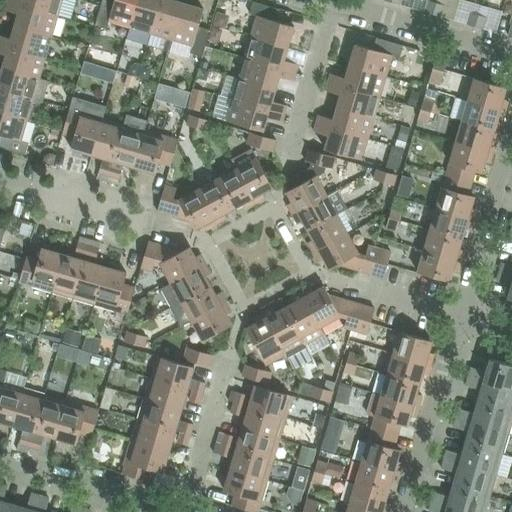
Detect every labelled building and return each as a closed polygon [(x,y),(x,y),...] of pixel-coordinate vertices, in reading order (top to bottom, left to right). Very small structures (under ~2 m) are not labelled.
[(6,0),(6,2),(57,17),(62,0),(6,0)] [(109,22),(130,28),(137,0),(114,0),(114,3),(104,0),(102,0),(95,26),(106,30),(109,22)] [(137,0),(130,28),(150,34),(160,0),(137,0)] [(160,0),(150,34),(171,41),(182,4),(169,0),(160,0)] [(425,13),(432,15),(436,4),(428,1),(425,13)] [(18,14),(14,27),(51,38),(57,17),(6,2),(3,10),(18,14)] [(257,17),(251,38),(287,49),(294,27),(276,22),(279,11),(253,3),(249,15),(257,17)] [(182,4),(171,41),(192,47),(190,54),(202,58),(210,31),(198,28),(203,10),(182,4)] [(436,4),(432,15),(440,18),(444,6),(436,4)] [(467,25),(474,28),(478,16),(470,14),(467,25)] [(478,16),(474,28),(482,30),(486,18),(478,16)] [(0,36),(0,45),(45,58),(51,38),(14,27),(11,39),(0,36)] [(251,38),(245,59),(296,74),(298,65),(284,61),(287,49),(251,38)] [(355,45),(349,67),(385,77),(391,56),(399,59),(403,47),(376,39),(372,50),(355,45)] [(0,54),(6,56),(2,68),(39,79),(45,58),(0,45),(0,54)] [(448,59),(437,56),(436,56),(429,81),(440,85),(448,59)] [(245,59),(239,79),(275,90),(279,77),(294,82),(296,74),(245,59)] [(330,75),(328,83),(379,98),(385,77),(349,67),(345,79),(330,75)] [(0,90),(40,102),(42,103),(48,82),(39,79),(2,68),(0,75),(0,90)] [(239,79),(233,100),(284,115),(286,107),(272,102),(275,90),(239,79)] [(474,79),(467,101),(505,112),(508,101),(502,100),(506,89),(474,79)] [(340,95),(337,108),(373,119),(379,98),(328,83),(326,91),(340,95)] [(0,112),(27,121),(31,122),(33,113),(34,113),(35,113),(36,113),(37,112),(38,110),(40,102),(0,90),(0,112)] [(70,149),(92,156),(103,119),(106,107),(73,97),(62,135),(74,138),(70,149)] [(284,115),(233,100),(226,122),(263,132),(267,119),(282,123),(284,115)] [(467,101),(461,122),(493,131),(496,121),(502,123),(505,112),(467,101)] [(318,116),(316,124),(367,139),(373,119),(337,108),(333,120),(318,116)] [(27,121),(0,112),(0,135),(1,136),(0,140),(0,148),(25,156),(28,144),(20,142),(27,121)] [(109,177),(111,167),(113,162),(124,125),(103,119),(92,156),(103,159),(98,174),(109,177)] [(461,122),(455,143),(493,154),(496,143),(490,141),(493,131),(461,122)] [(367,139),(316,124),(313,133),(328,137),(324,150),(361,161),(367,139)] [(113,162),(134,168),(144,131),(124,125),(113,162)] [(144,131),(134,168),(156,174),(159,163),(170,167),(178,141),(144,131)] [(247,145),(272,152),(276,141),(250,133),(247,145)] [(455,143),(445,176),(471,184),(475,172),(481,174),(484,163),(490,164),(493,154),(455,143)] [(392,147),(386,168),(397,171),(403,150),(392,147)] [(237,170),(236,170),(255,204),(265,199),(262,194),(272,188),(252,150),(232,161),(237,170)] [(305,162),(310,164),(325,168),(331,170),(334,158),(309,151),(305,162)] [(287,206),(292,215),(326,196),(316,178),(324,173),(325,168),(310,164),(309,168),(292,178),(297,187),(286,193),(292,203),(287,206)] [(111,167),(109,177),(119,180),(122,170),(111,167)] [(236,170),(217,180),(233,209),(242,204),(245,209),(255,204),(236,170)] [(445,176),(436,210),(473,221),(476,210),(470,208),(474,197),(468,195),(471,184),(445,176)] [(217,180),(198,190),(217,225),(227,220),(224,214),(233,209),(217,180)] [(217,225),(198,190),(178,201),(173,200),(176,190),(164,187),(157,212),(184,220),(187,218),(194,230),(204,225),(207,230),(217,225)] [(303,222),(308,231),(337,215),(354,206),(344,187),(326,196),(292,215),(297,225),(303,222)] [(436,210),(430,230),(461,240),(464,230),(470,231),(473,221),(436,210)] [(307,243),(313,253),(347,234),(337,215),(308,231),(313,241),(307,243)] [(430,230),(423,251),(461,262),(464,251),(458,250),(461,240),(430,230)] [(347,234),(313,253),(318,263),(323,260),(329,270),(341,264),(343,267),(360,272),(365,256),(358,254),(347,234)] [(148,243),(144,256),(140,269),(152,272),(155,262),(159,246),(148,243)] [(73,259),(63,256),(52,292),(73,299),(84,262),(85,256),(88,247),(78,244),(73,259)] [(160,264),(171,284),(205,265),(200,255),(195,258),(189,248),(180,252),(159,246),(155,262),(160,264)] [(360,272),(372,275),(379,250),(368,246),(365,256),(360,272)] [(88,247),(85,256),(96,259),(98,250),(88,247)] [(19,283),(52,292),(63,256),(41,249),(38,260),(26,257),(19,283)] [(379,250),(372,275),(383,279),(391,253),(379,250)] [(461,262),(423,251),(417,273),(449,282),(452,271),(458,273),(461,262)] [(104,268),(84,262),(73,299),(94,305),(104,268)] [(511,266),(501,263),(499,273),(511,276),(511,266)] [(210,275),(206,266),(205,265),(171,284),(160,289),(171,308),(210,287),(205,277),(210,275)] [(104,268),(94,305),(127,314),(135,289),(123,285),(126,274),(104,268)] [(511,276),(499,273),(496,282),(511,286),(507,299),(511,300),(511,276)] [(181,327),(191,322),(226,303),(220,293),(215,296),(210,287),(171,308),(181,327)] [(311,288),(301,293),(319,327),(340,317),(346,319),(351,303),(328,296),(324,288),(313,293),(311,288)] [(294,304),(285,309),(304,345),(323,335),(319,327),(301,293),(291,298),(294,304)] [(226,303),(191,322),(202,342),(231,326),(226,315),(231,313),(226,303)] [(344,328),(355,332),(363,306),(351,303),(346,319),(344,328)] [(363,306),(355,332),(367,335),(374,309),(363,306)] [(273,308),(263,314),(285,355),(287,359),(306,348),(304,345),(285,309),(275,314),(273,308)] [(285,355),(263,314),(253,319),(256,324),(246,330),(265,366),(285,355)] [(393,354),(431,365),(434,355),(428,353),(431,342),(400,333),(393,354)] [(183,360),(209,367),(212,356),(187,348),(183,360)] [(393,354),(387,375),(419,384),(422,374),(427,376),(431,365),(393,354)] [(156,357),(150,379),(187,390),(192,391),(195,381),(190,379),(193,368),(156,357)] [(471,368),(468,377),(511,389),(511,366),(490,360),(486,372),(471,368)] [(245,365),(242,377),(268,385),(271,373),(245,365)] [(387,375),(381,396),(418,407),(421,396),(416,395),(419,384),(387,375)] [(480,391),(477,402),(511,412),(511,389),(468,377),(465,386),(480,391)] [(150,379),(144,399),(181,410),(187,390),(150,379)] [(195,381),(192,391),(202,394),(205,384),(195,381)] [(0,422),(13,426),(23,390),(0,382),(0,422)] [(255,386),(248,408),(285,418),(292,397),(255,386)] [(323,389),(313,386),(310,397),(320,400),(323,389)] [(332,392),(323,389),(320,400),(329,402),(332,392)] [(22,435),(32,438),(44,396),(23,390),(13,426),(23,429),(22,435)] [(192,391),(189,401),(199,404),(202,394),(192,391)] [(237,393),(234,403),(243,406),(246,396),(237,393)] [(373,394),(363,427),(371,429),(397,437),(400,425),(406,427),(410,416),(415,417),(418,407),(381,396),(373,394)] [(65,402),(44,396),(32,438),(42,441),(44,436),(54,439),(65,402)] [(138,420),(175,431),(180,433),(183,422),(178,421),(181,410),(144,399),(138,420)] [(98,412),(65,402),(54,439),(76,445),(79,434),(91,437),(98,412)] [(458,409),(456,418),(508,434),(511,418),(511,412),(477,402),(474,414),(458,409)] [(243,406),(234,403),(231,414),(240,416),(243,406)] [(242,428),(279,439),(285,418),(248,408),(242,428)] [(468,432),(465,444),(501,454),(508,434),(456,418),(453,428),(468,432)] [(175,431),(138,420),(132,441),(169,452),(175,431)] [(180,433),(190,435),(193,425),(183,422),(180,433)] [(279,439),(242,428),(236,449),(273,460),(279,439)] [(371,429),(361,463),(399,474),(402,463),(396,462),(399,450),(393,449),(397,437),(371,429)] [(190,435),(180,433),(177,443),(187,446),(190,435)] [(215,443),(221,445),(224,434),(218,433),(215,443)] [(221,445),(231,447),(234,437),(224,434),(221,445)] [(19,444),(29,447),(32,438),(22,435),(19,444)] [(29,447),(40,450),(42,441),(32,438),(29,447)] [(169,452),(132,441),(122,474),(148,482),(151,470),(162,474),(169,452)] [(446,451),(444,460),(495,475),(501,454),(465,444),(462,455),(446,451)] [(231,447),(221,445),(218,455),(228,458),(231,447)] [(273,460),(236,449),(231,447),(228,458),(233,459),(230,470),(267,481),(273,460)] [(456,474),(453,486),(489,496),(495,475),(444,460),(441,469),(456,474)] [(361,463),(355,484),(387,493),(390,483),(395,485),(399,474),(361,463)] [(257,511),(267,481),(230,470),(224,492),(235,495),(231,506),(250,511),(257,511)] [(0,511),(12,511),(14,506),(2,502),(7,487),(0,484),(0,511)] [(355,484),(349,504),(374,511),(387,511),(390,505),(384,503),(387,493),(355,484)] [(434,493),(431,502),(465,511),(484,511),(489,496),(453,486),(449,497),(434,493)] [(12,511),(35,511),(40,497),(30,494),(26,509),(14,506),(12,511)] [(35,511),(45,511),(49,499),(40,497),(35,511)] [(302,511),(314,511),(317,503),(306,500),(302,511)] [(431,511),(465,511),(431,502),(428,511),(431,511)]
